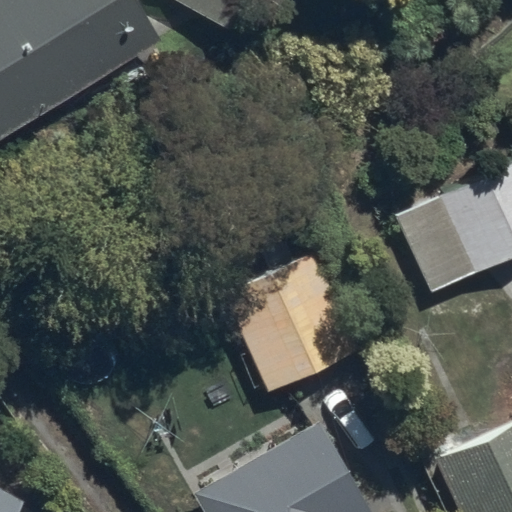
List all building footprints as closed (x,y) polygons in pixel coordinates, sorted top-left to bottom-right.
[(0,0),(0,111),(155,26),(140,0),(0,0)] [(196,0),(214,10),(219,0),(196,0)] [(388,210),(421,280),(511,238),(511,160),(509,154),(388,210)] [(288,239),(209,276),(251,366),(330,329),(288,239)] [(511,511),(511,410),(435,447),(465,511),(511,511)] [(351,511),(347,503),(355,499),(304,411),(186,479),(205,511),(351,511)] [(19,511),(22,504),(0,489),(0,511),(19,511)]
